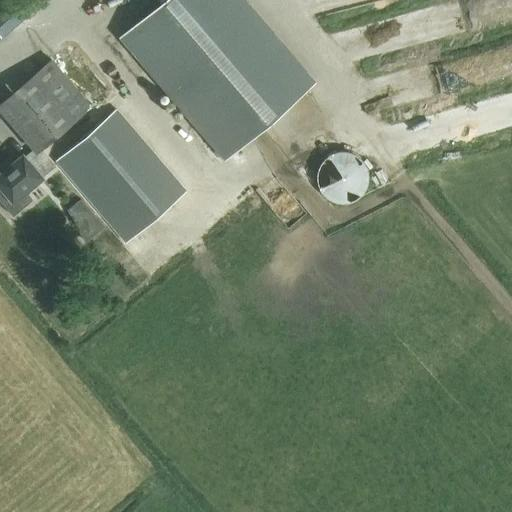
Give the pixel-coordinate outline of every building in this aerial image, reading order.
[(27,0),(14,0),(28,15),(35,9),(27,0)] [(168,0),(126,36),(229,157),(315,84),(243,0),(168,0)] [(486,0),(493,20),(506,16),(500,0),(486,0)] [(0,21),(0,36),(1,38),(8,32),(0,21)] [(0,110),(35,152),(93,104),(55,59),(0,104),(0,110)] [(422,68),(400,74),(404,90),(426,84),(422,68)] [(118,109),(57,162),(126,242),(187,191),(118,109)] [(367,183),(367,172),(363,162),(355,155),(345,152),(334,153),(325,159),(319,167),(317,178),(319,188),(325,196),(334,202),(345,203),(355,199),(363,192),(367,183)] [(0,185),(14,202),(48,173),(32,154),(27,159),(24,156),(0,175),(0,185)] [(292,228),(310,214),(304,206),(286,219),(292,228)]
